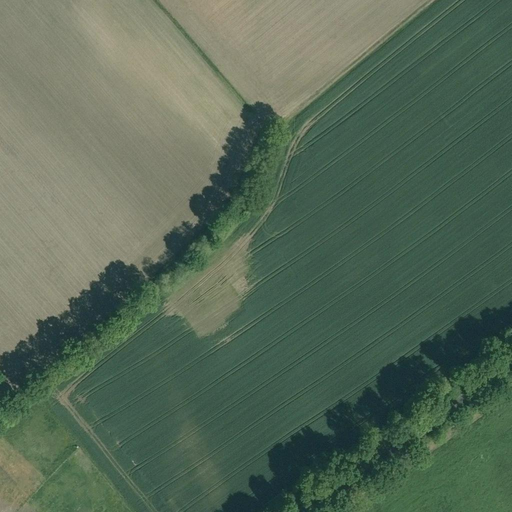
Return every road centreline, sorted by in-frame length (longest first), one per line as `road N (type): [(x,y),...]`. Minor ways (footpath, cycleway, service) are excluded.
road 1 (unclassified): [(283,511),(511,359)]
road 2 (track): [(275,118),(294,113),(431,0)]
